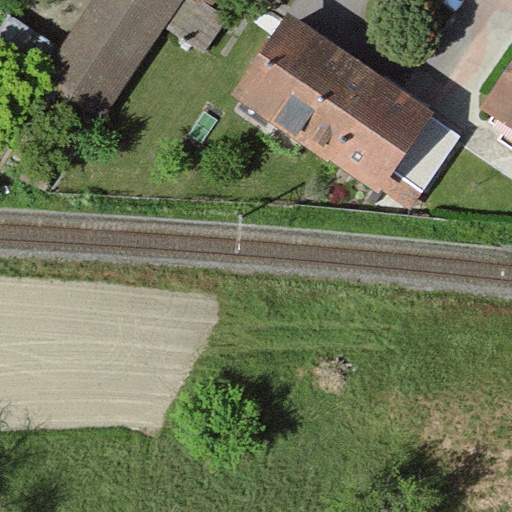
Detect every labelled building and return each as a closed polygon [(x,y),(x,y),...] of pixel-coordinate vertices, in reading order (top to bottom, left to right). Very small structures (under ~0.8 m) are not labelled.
[(177,0),(94,0),(41,79),(98,118),(163,22),(177,0)] [(213,0),(177,0),(163,22),(201,48),(221,18),(208,9),(213,0)] [(395,166),(430,115),(288,19),(236,96),(377,191),(395,166)] [(511,65),(484,106),(511,124),(511,65)] [(458,134),(430,115),(395,166),(423,185),(458,134)]
